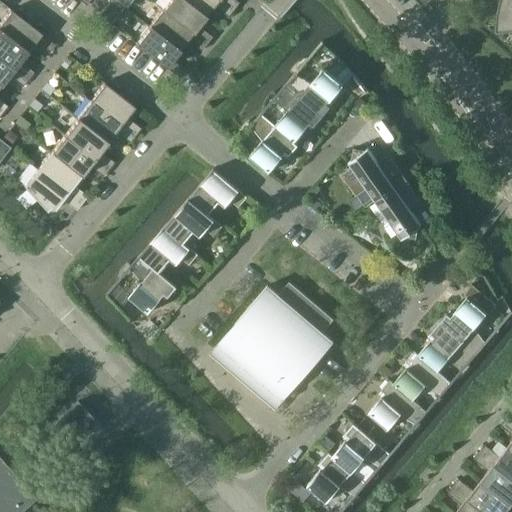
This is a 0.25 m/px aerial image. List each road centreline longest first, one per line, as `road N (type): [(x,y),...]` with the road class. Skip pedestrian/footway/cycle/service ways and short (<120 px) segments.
road 1 (residential): [(242,503),(417,300),(286,204)]
road 2 (residential): [(242,503),(39,284)]
road 3 (residential): [(39,284),(179,116)]
road 4 (residential): [(179,116),(30,0)]
road 5 (residential): [(175,331),(286,204)]
road 6 (residential): [(179,116),(280,0)]
road 7 (residential): [(286,204),(179,116)]
